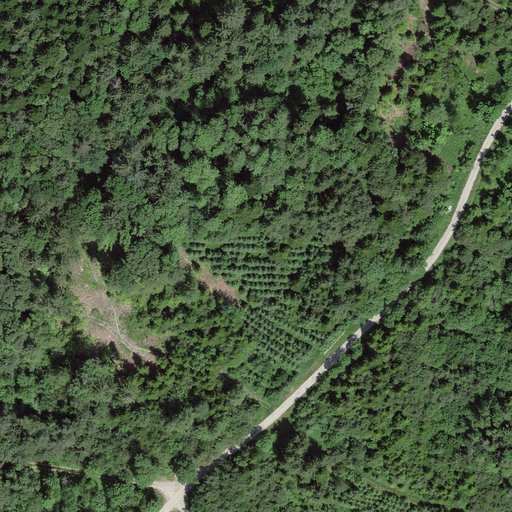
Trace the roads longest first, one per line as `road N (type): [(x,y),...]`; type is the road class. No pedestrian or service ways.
road 1 (track): [(511,107),(454,226),(417,280),(167,511)]
road 2 (track): [(0,465),(167,487),(182,511)]
